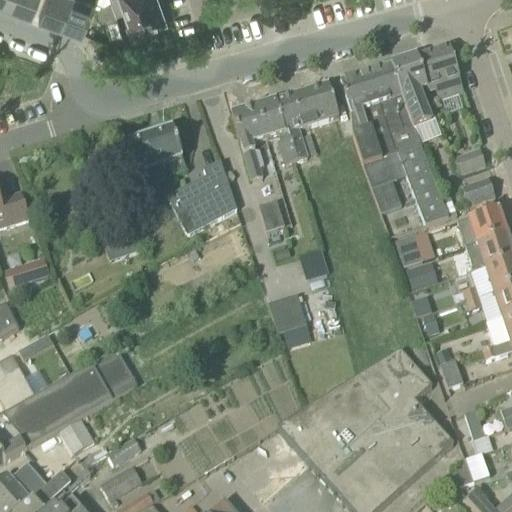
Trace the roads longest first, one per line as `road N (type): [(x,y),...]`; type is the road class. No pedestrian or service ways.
road 1 (residential): [(94,99),(112,104),(459,8)]
road 2 (residential): [(511,164),(459,8)]
road 3 (residential): [(94,99),(82,90),(69,52),(0,25)]
